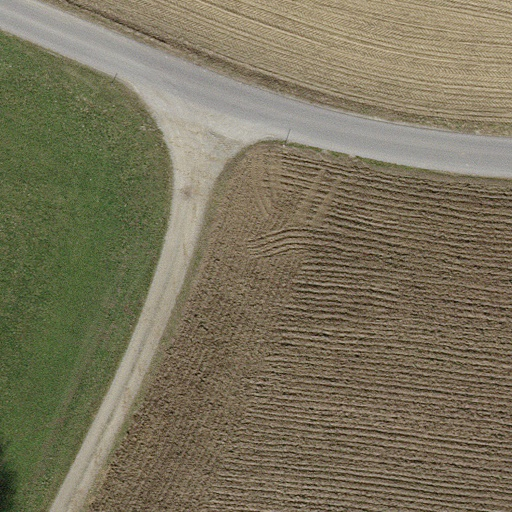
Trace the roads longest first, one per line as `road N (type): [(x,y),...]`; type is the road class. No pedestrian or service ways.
road 1 (unclassified): [(511,155),(461,155),(219,101),(0,6)]
road 2 (track): [(56,511),(173,263),(219,101)]
